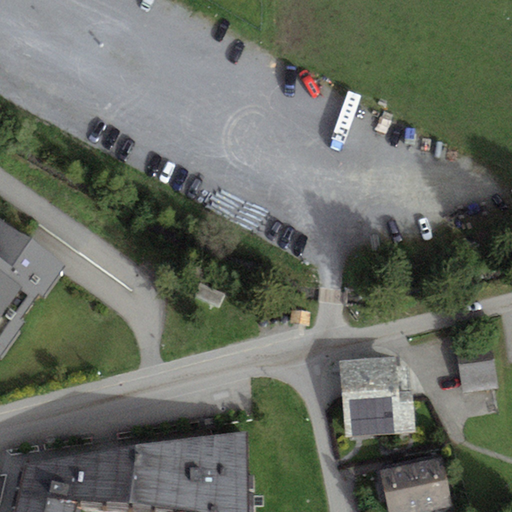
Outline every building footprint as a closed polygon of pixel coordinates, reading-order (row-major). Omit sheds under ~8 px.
[(0,371),(64,279),(0,235),(0,371)] [(224,293),(195,282),(190,295),(219,306),(224,293)] [(310,313),(291,311),(290,324),(309,326),(310,313)] [(491,338),(456,343),(462,391),(497,387),(491,338)] [(396,356),(340,360),(345,436),(415,431),(412,389),(398,390),(396,356)] [(247,429),(25,464),(11,511),(80,511),(81,509),(144,511),(253,511),(254,476),(248,475),(247,429)] [(442,457),(411,463),(421,511),(422,511),(452,506),(442,457)] [(421,511),(411,463),(380,470),(389,511),(421,511)]
